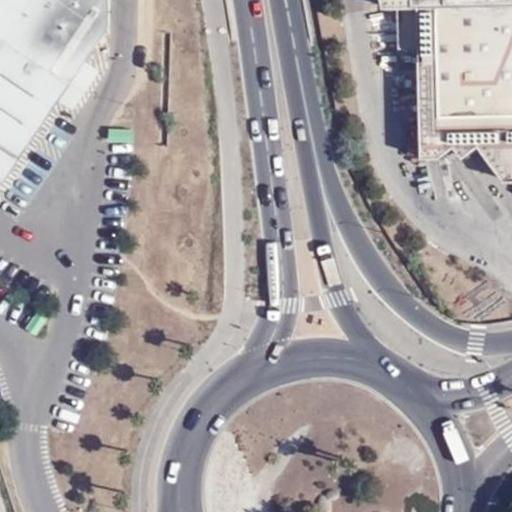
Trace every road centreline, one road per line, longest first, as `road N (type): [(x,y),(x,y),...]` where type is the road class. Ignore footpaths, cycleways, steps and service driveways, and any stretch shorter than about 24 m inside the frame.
road 1 (secondary): [(511,340),(451,336),(375,271),(338,201),(297,56)]
road 2 (secondary): [(247,0),(282,261),(282,306),(262,367)]
road 3 (secondary): [(375,365),(339,297),(324,245),(297,56)]
road 4 (secondary): [(262,367),(208,411),(181,474),(180,509)]
